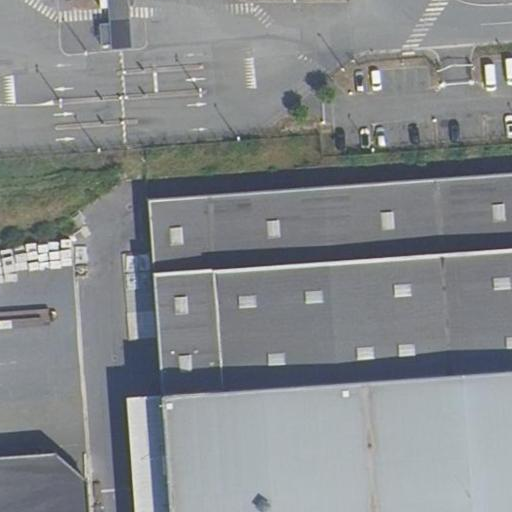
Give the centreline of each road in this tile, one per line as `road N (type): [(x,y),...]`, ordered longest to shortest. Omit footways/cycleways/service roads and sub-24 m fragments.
road 1 (unknown): [(458,24),(465,86),(349,93)]
road 2 (unclassified): [(386,0),(423,26),(511,21)]
